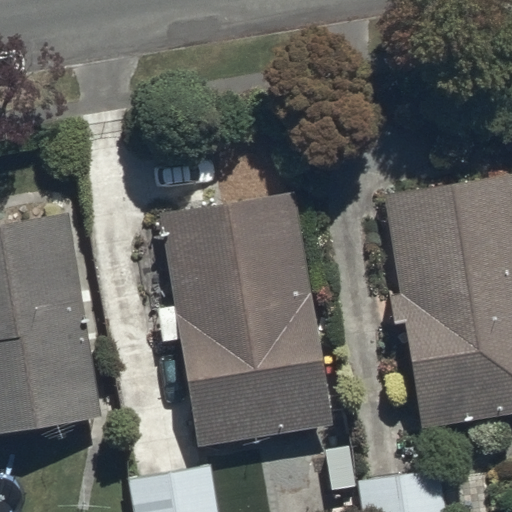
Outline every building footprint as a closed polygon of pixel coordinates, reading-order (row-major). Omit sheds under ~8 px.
[(511,173),(380,196),(419,428),(511,411),(511,173)] [(295,195),(160,216),(197,450),(331,429),(295,195)] [(0,437),(95,422),(60,214),(0,223),(0,437)] [(133,511),(213,511),(206,468),(128,480),(133,511)] [(351,486),(355,511),(438,511),(432,473),(351,486)]
